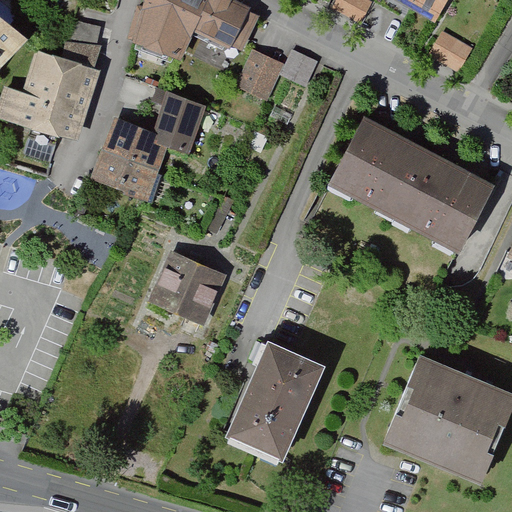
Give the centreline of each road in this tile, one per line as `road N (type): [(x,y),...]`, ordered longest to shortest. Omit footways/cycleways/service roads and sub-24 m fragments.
road 1 (residential): [(260,0),(511,136)]
road 2 (primary): [(127,511),(0,475)]
